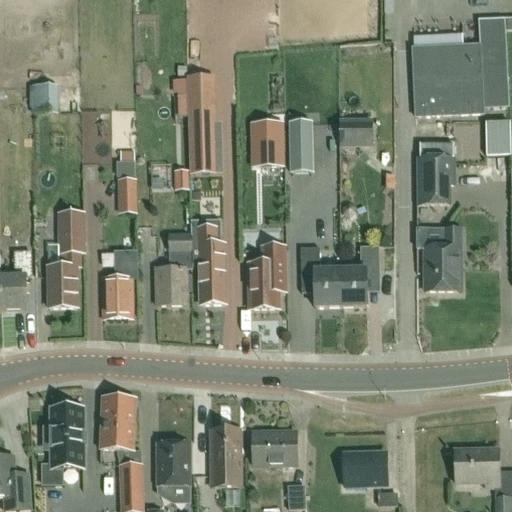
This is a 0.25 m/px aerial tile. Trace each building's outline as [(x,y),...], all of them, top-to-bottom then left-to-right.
[(472,33),(473,46),(486,45),(486,32),(472,33)] [(509,78),(507,34),(489,34),(489,48),(413,51),(416,120),(484,117),(482,79),(509,78)] [(250,58),(250,72),(270,72),(270,58),(250,58)] [(192,176),(215,175),(214,124),(212,78),(189,79),(192,176)] [(31,111),(32,118),(49,117),(49,90),(29,91),(29,111),(31,111)] [(313,125),(289,125),(290,176),(314,175),(313,125)] [(341,125),(341,149),(373,149),(372,125),(341,125)] [(251,127),(252,171),(286,170),(285,126),(251,127)] [(511,159),(510,126),(486,126),(487,160),(511,159)] [(161,159),(183,159),(184,132),(161,131),(161,159)] [(419,162),(419,209),(450,208),(450,188),(455,188),(455,162),(419,162)] [(394,178),(385,178),(385,192),(395,192),(394,178)] [(123,184),(130,217),(146,213),(139,180),(123,184)] [(176,211),(190,210),(189,188),(174,189),(176,211)] [(84,257),(84,217),(60,217),(61,270),(49,270),(50,312),(78,312),(77,271),(80,271),(80,257),(84,257)] [(202,308),(226,308),(224,248),(219,248),(219,232),(192,233),(193,238),(193,268),(201,267),(202,308)] [(461,232),(446,232),(446,244),(450,245),(450,251),(426,251),(426,295),(458,295),(458,273),(461,273),(461,232)] [(193,272),(193,268),(193,238),(192,238),(181,238),(170,238),(171,272),(157,272),(157,309),(187,309),(186,272),(192,272),(193,272)] [(342,273),(342,311),(368,310),(367,286),(379,286),(380,295),(380,250),(361,250),(361,272),(342,273)] [(263,268),(250,268),(251,312),(278,312),(278,295),(289,295),(288,251),(263,251),(263,268)] [(342,311),(342,273),(321,273),(320,251),(301,251),(302,297),(303,297),(303,287),(315,287),(316,311),(342,311)] [(15,279),(0,279),(0,284),(1,313),(27,312),(26,279),(32,279),(32,255),(14,256),(15,279)] [(111,278),(111,282),(103,282),(103,322),(133,322),(133,284),(139,284),(138,255),(115,255),(115,282),(115,278),(111,278)] [(103,401),(101,453),(117,453),(135,454),(137,402),(103,401)] [(46,432),(46,452),(52,452),(52,472),(84,472),(84,412),(52,412),(52,432),(46,432)] [(241,432),(211,433),(212,492),(242,491),(241,432)] [(297,469),(297,436),(278,436),(278,439),(254,439),(254,470),(297,469)] [(159,448),(159,497),(174,506),(190,506),(190,447),(159,448)] [(499,454),(455,455),(456,487),(486,486),(486,491),(500,491),(499,454)] [(344,458),(345,490),(388,489),(387,456),(368,457),(368,459),(345,460),(345,458),(344,458)] [(0,460),(0,500),(5,501),(5,511),(31,511),(29,477),(15,478),(14,460),(0,460)] [(144,511),(143,468),(121,469),(122,511),(144,511)] [(289,511),(305,511),(305,489),(289,490),(289,511)] [(398,509),(397,497),(379,498),(380,510),(398,509)] [(511,511),(511,501),(495,502),(495,511),(511,511)]
